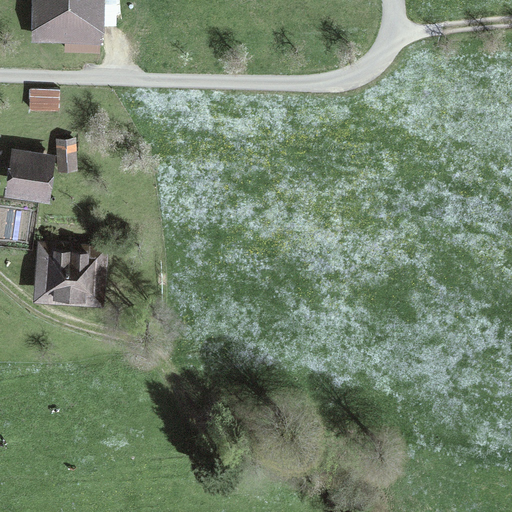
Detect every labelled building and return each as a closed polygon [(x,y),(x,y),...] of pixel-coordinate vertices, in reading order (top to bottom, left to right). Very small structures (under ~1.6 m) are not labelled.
[(96,37),(96,0),(40,0),(39,36),(96,37)] [(32,86),(31,106),(60,108),(62,87),(32,86)] [(74,152),(58,152),(58,167),(75,167),(74,152)] [(48,162),(17,158),(17,153),(11,153),(8,182),(45,187),(48,162)] [(100,255),(44,249),(40,295),(96,300),(100,255)]
